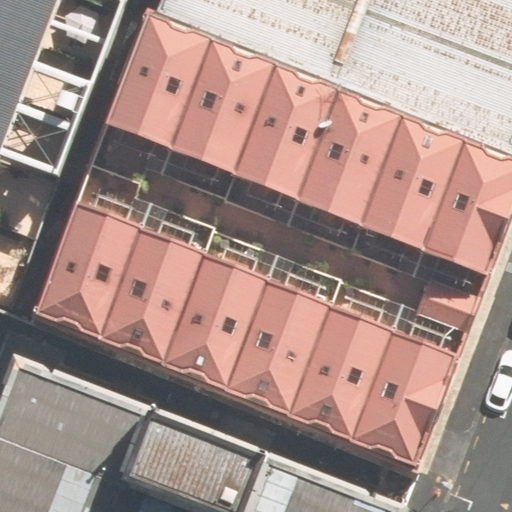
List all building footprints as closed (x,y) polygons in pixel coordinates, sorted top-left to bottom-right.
[(0,0),(0,165),(63,0),(0,0)] [(511,0),(138,0),(136,7),(511,151),(511,0)] [(511,199),(511,166),(155,24),(113,128),(481,275),(511,199)] [(82,205),(38,314),(408,462),(452,353),(82,205)] [(387,511),(390,506),(25,361),(0,423),(0,511),(387,511)]
